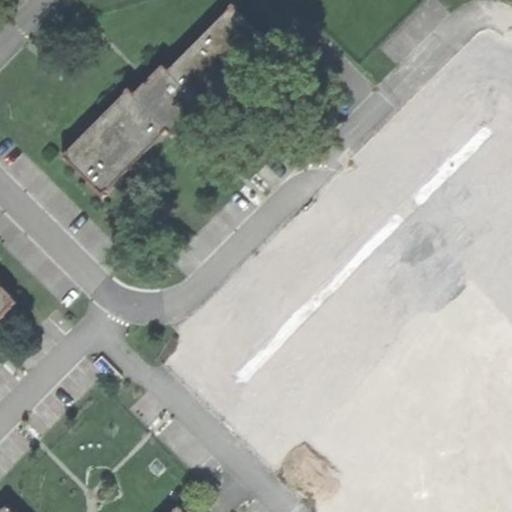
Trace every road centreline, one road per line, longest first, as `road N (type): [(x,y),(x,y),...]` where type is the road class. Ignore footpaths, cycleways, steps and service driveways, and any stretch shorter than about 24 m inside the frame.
road 1 (unclassified): [(100,323),(290,511)]
road 2 (residential): [(118,302),(143,309),(190,295),(290,195)]
road 3 (residential): [(0,192),(118,302)]
road 4 (unclassified): [(0,423),(100,323)]
